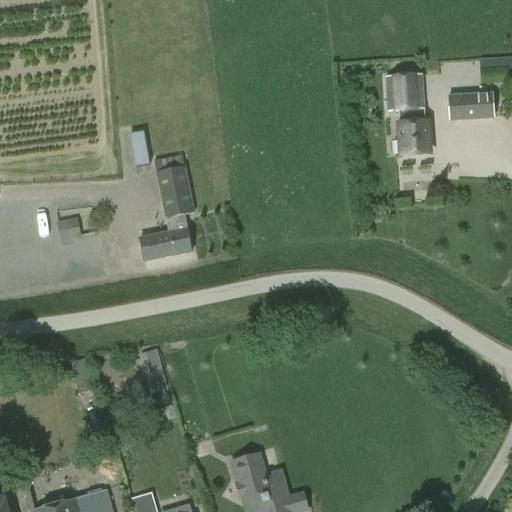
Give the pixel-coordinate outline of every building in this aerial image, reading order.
[(511,59),(479,61),(481,84),(511,81),(511,59)] [(350,68),(350,76),(358,76),(358,68),(350,68)] [(398,112),(399,126),(398,126),(400,157),(429,155),(427,124),(424,124),(422,76),(385,78),(387,112),(398,112)] [(492,94),(446,96),(448,123),(494,121),(492,94)] [(129,135),(135,169),(149,166),(143,133),(129,135)] [(191,253),(183,217),(194,216),(184,168),(181,157),(154,162),(156,173),(165,220),(166,220),(169,234),(139,240),(144,263),(191,253)] [(78,219),(57,223),(60,241),(81,237),(78,219)] [(157,350),(140,355),(151,393),(168,388),(157,350)] [(85,360),(71,363),(79,396),(93,393),(85,360)] [(304,511),(307,511),(302,494),(288,498),(281,471),(265,476),(259,455),(236,462),(250,511),(304,511)] [(107,511),(102,492),(30,511),(107,511)] [(156,511),(151,494),(131,500),(134,511),(156,511)]
